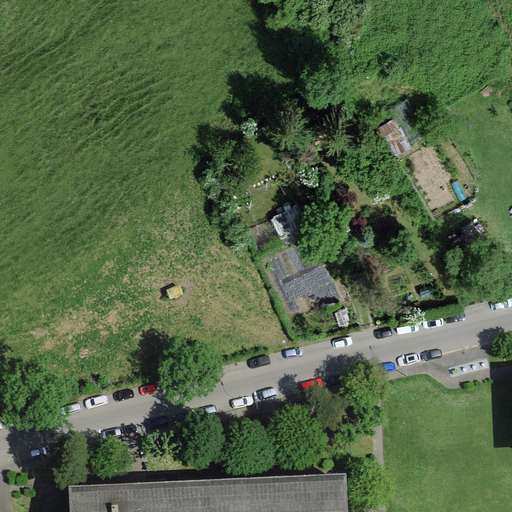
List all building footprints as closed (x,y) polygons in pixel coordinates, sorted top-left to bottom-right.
[(344,99),(335,84),(318,94),(319,97),(326,109),(344,99)] [(310,118),(326,109),(319,97),(302,106),(310,118)] [(410,143),(396,118),(377,129),(391,154),(410,143)] [(246,189),(228,165),(214,177),(232,200),(246,189)] [(312,231),(297,204),(272,218),(286,245),(312,231)] [(476,227),(453,241),(464,258),(487,244),(476,227)] [(347,511),(346,486),(70,497),(70,511),(347,511)]
